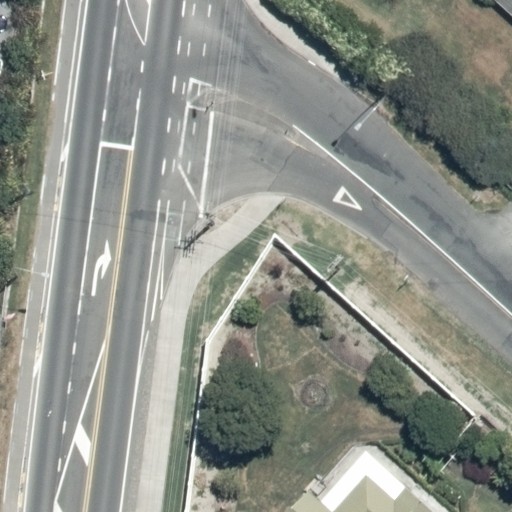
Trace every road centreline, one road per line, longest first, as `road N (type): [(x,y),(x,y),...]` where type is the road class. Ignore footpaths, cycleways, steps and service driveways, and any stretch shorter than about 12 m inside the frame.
road 1 (secondary): [(38,511),(92,83)]
road 2 (tertiary): [(155,91),(213,98),(277,124),(442,247),(511,311)]
road 3 (secondary): [(155,91),(103,511)]
road 4 (unknown): [(92,83),(213,98)]
road 5 (unknown): [(213,98),(92,83)]
